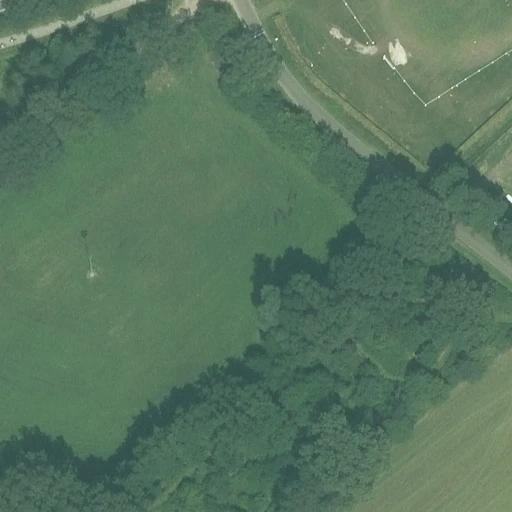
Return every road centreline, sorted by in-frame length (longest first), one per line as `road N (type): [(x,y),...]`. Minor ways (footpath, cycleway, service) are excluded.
road 1 (unclassified): [(511,266),(315,112),(285,80),(241,0)]
road 2 (track): [(193,0),(0,135)]
